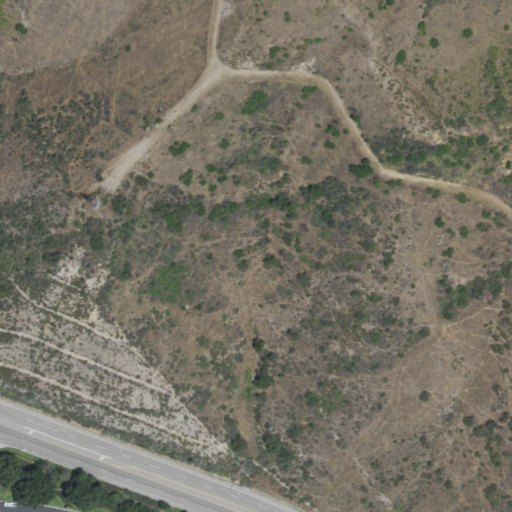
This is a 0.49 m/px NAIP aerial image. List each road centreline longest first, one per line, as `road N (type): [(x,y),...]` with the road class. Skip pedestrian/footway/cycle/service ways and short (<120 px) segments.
road 1 (track): [(215,0),(213,74),(320,83),(371,165),(484,197),(511,218)]
road 2 (tertiary): [(276,511),(0,407)]
road 3 (tertiary): [(0,426),(229,511)]
road 4 (track): [(213,74),(108,187)]
